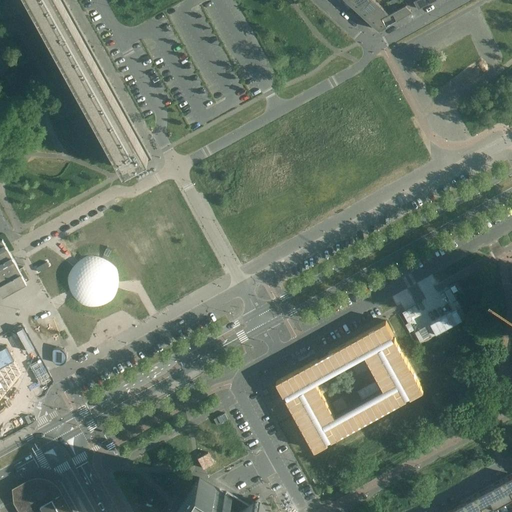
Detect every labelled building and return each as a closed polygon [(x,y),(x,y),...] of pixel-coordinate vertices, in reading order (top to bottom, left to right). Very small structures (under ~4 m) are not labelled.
[(127,169),(141,161),(151,156),(64,0),(30,0),(33,3),(34,5),(35,7),(37,10),(40,16),(47,29),(55,44),(62,57),(72,75),(76,81),(79,87),(81,91),(87,102),(94,115),(125,170),(127,168),(127,169)] [(247,36),(254,32),(236,0),(223,0),(228,8),(231,6),(247,36)] [(363,15),(381,6),(374,0),(368,0),(354,7),(363,15)] [(418,9),(433,0),(415,0),(414,1),(418,9)] [(379,30),(412,12),(406,5),(389,13),(389,14),(371,23),(379,30)] [(371,23),(389,14),(389,13),(381,6),(363,15),(371,23)] [(0,290),(3,295),(3,296),(27,283),(26,282),(30,280),(23,267),(19,269),(14,260),(13,257),(12,256),(10,252),(7,247),(6,245),(4,243),(3,239),(0,240),(0,290)] [(115,295),(117,292),(118,289),(118,287),(119,284),(119,282),(119,281),(119,279),(119,276),(118,273),(117,270),(115,267),(113,264),(111,262),(108,260),(105,258),(102,257),(99,256),(96,255),(92,255),(89,256),(86,256),(83,258),(80,259),(78,261),(77,261),(75,263),(73,266),(71,269),(70,272),(69,275),(68,279),(68,282),(69,285),(69,289),(70,290),(71,292),(72,295),(73,295),(74,297),(77,300),(79,302),(82,303),(85,305),(89,306),(92,306),(95,306),(99,306),(102,305),(105,304),(108,302),(110,300),(113,298),(115,295)] [(39,272),(40,271),(47,267),(49,266),(47,262),(45,263),(38,267),(36,268),(39,272)] [(393,334),(386,321),(328,353),(317,359),(276,381),(283,395),(285,394),(287,397),(286,398),(315,450),(328,443),(327,441),(330,439),(331,440),(406,399),(406,397),(409,395),(410,397),(424,390),(395,338),(393,338),(392,335),(391,335),(393,334)] [(8,342),(0,346),(0,400),(24,371),(8,342)] [(52,359),(52,360),(53,360),(53,361),(54,361),(55,362),(56,362),(57,363),(58,363),(59,363),(60,363),(61,363),(61,362),(62,362),(63,362),(64,361),(65,360),(66,359),(66,358),(67,357),(67,356),(67,355),(67,354),(67,353),(66,352),(66,351),(65,350),(64,349),(63,348),(62,348),(62,347),(61,347),(60,347),(59,347),(58,347),(57,347),(56,347),(55,348),(54,348),(54,349),(53,349),(53,350),(53,355),(53,359),(52,359)] [(198,458),(199,460),(204,469),(214,463),(208,452),(198,458)] [(511,475),(503,481),(511,496),(511,475)] [(73,511),(61,490),(60,489),(59,487),(59,486),(57,485),(56,483),(54,482),(53,481),(51,480),(50,479),(47,478),(45,478),(44,477),(42,477),(40,477),(37,477),(35,477),(32,478),(30,479),(27,480),(13,487),(13,488),(15,502),(20,511),(40,511),(43,511),(44,511),(73,511)] [(266,511),(259,498),(250,503),(247,505),(232,496),(233,496),(226,492),(225,493),(199,478),(198,480),(194,487),(190,485),(187,491),(190,493),(178,511),(266,511)] [(511,498),(511,496),(503,481),(494,486),(503,503),(511,499),(511,498)] [(503,503),(494,486),(484,492),(493,509),(495,508),(503,503)] [(493,509),(484,492),(474,497),(481,511),(487,511),(491,510),(493,509)] [(469,497),(463,500),(464,502),(469,511),(481,511),(474,497),(470,499),(469,497)] [(455,508),(457,511),(469,511),(464,502),(455,508)]
